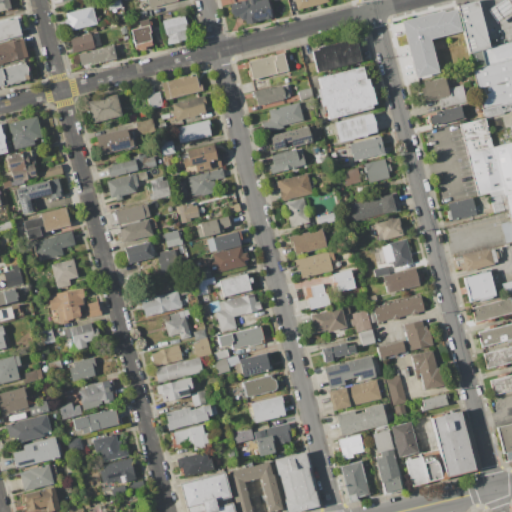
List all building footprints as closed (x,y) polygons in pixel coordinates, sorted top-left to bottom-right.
[(0,0),(8,0),(11,8),(0,10),(0,0)] [(119,0),(121,7),(109,10),(105,0),(119,0)] [(177,0),(149,8),(146,0),(177,0)] [(238,15),(233,16),(230,11),(230,4),(244,0),(255,0),(256,1),(259,0),(266,0),(271,17),(255,21),(252,24),(250,25),(247,23),(246,20),(238,15)] [(327,0),(328,2),(297,11),(293,0),(327,0)] [(488,10),(502,0),(511,0),(511,13),(498,24),(488,10)] [(478,2),(457,7),(469,54),(490,49),(478,2)] [(67,19),(66,13),(91,6),(95,24),(70,31),(69,26),(66,27),(64,20),(67,19)] [(429,39),(438,73),(415,78),(403,31),(402,32),(399,22),(443,11),(443,13),(455,10),(461,31),(429,39)] [(183,15),(189,39),(168,45),(161,21),(183,15)] [(0,22),(16,18),(21,35),(0,40),(0,22)] [(131,30),(140,28),(138,22),(147,19),(150,33),(149,33),(152,45),(145,47),(145,49),(140,51),(139,48),(136,49),(131,30)] [(90,35),(98,33),(101,44),(93,46),(93,48),(73,53),(69,39),(90,34),(90,35)] [(0,64),(0,45),(22,39),(27,56),(0,64)] [(311,52),(318,50),(317,48),(347,40),(348,42),(355,40),(360,61),(317,73),(311,52)] [(511,102),(483,110),(469,54),(490,49),(511,43),(511,102)] [(90,65),(90,62),(81,64),(78,54),(112,45),(116,58),(90,65)] [(249,77),(248,72),(249,69),(247,63),(284,53),(288,70),(252,79),(249,77)] [(20,81),(19,82),(18,83),(16,83),(15,83),(14,83),(0,86),(0,69),(24,63),(24,65),(26,66),(27,68),(28,70),(27,72),(27,74),(28,79),(20,81)] [(369,88),(371,87),(375,104),(371,105),(372,108),(328,119),(324,106),(321,107),(319,100),(321,100),(318,90),(320,89),(318,79),(361,68),(365,80),(367,80),(369,88)] [(195,74),(198,85),(201,84),(203,91),(165,100),(161,83),(178,78),(186,76),(195,74)] [(424,89),(423,83),(444,78),(449,96),(424,102),(421,89),(424,89)] [(269,88),(269,89),(286,85),(289,96),(285,97),(285,99),(258,106),(254,92),(269,88)] [(310,88),(313,97),(299,100),(297,92),(310,88)] [(159,92),(162,106),(149,109),(146,95),(159,92)] [(115,94),(121,116),(92,124),(87,102),(115,94)] [(204,95),(206,105),(204,106),(206,113),(176,121),(171,104),(204,95)] [(282,128),(263,133),(260,121),(270,118),(268,110),(298,102),(303,120),(282,126),(282,128)] [(459,106),(463,119),(454,122),(454,120),(430,126),(429,123),(427,123),(425,118),(427,117),(427,114),(459,106)] [(338,142),(333,123),(371,113),(376,133),(338,142)] [(13,145),(7,124),(36,117),(42,138),(13,145)] [(151,118),(154,131),(138,135),(135,122),(151,118)] [(511,143),(494,148),(486,118),(460,125),(478,195),(503,188),(505,195),(511,193),(511,143)] [(176,128),(208,120),(210,127),(208,127),(211,136),(180,144),(176,128)] [(166,128),(159,130),(157,124),(165,122),(166,128)] [(311,142),(291,147),(290,142),(283,144),(284,147),(272,150),(268,137),(307,126),(311,142)] [(101,155),(96,136),(125,129),(127,137),(131,137),(133,147),(101,155)] [(384,154),(377,156),(377,154),(353,160),(352,156),(351,156),(348,148),(350,147),(349,144),(379,136),(384,154)] [(172,140),(175,153),(162,156),(159,143),(172,140)] [(312,151),(310,145),(320,142),(322,148),(312,151)] [(182,159),(188,158),(186,151),(212,144),(215,155),(218,154),(222,167),(209,170),(209,168),(196,171),(195,165),(184,168),(182,159)] [(304,164),(271,173),(269,165),(272,165),(270,156),(295,150),(296,155),(301,154),(304,164)] [(11,154),(27,151),(28,155),(30,154),(35,175),(30,176),(31,179),(23,181),(22,178),(12,180),(7,158),(11,157),(11,154)] [(137,170),(134,157),(145,154),(146,158),(153,156),(155,165),(137,170)] [(170,155),(173,167),(165,169),(162,157),(170,155)] [(385,165),(389,164),(391,171),(387,172),(388,177),(368,183),(363,164),(383,159),(385,165)] [(136,171),(109,178),(107,168),(110,167),(110,166),(134,160),(136,171)] [(60,164),(62,174),(41,179),(38,169),(60,164)] [(357,167),(360,182),(345,186),(341,171),(357,167)] [(187,178),(222,169),(224,177),(213,180),(216,191),(192,197),(187,178)] [(145,172),(147,179),(139,181),(137,174),(145,172)] [(311,193),(281,201),(276,180),(306,173),(311,193)] [(115,198),(110,199),(106,181),(134,174),(137,186),(135,187),(136,192),(121,196),(122,200),(116,201),(115,198)] [(148,194),(152,193),(149,180),(160,177),(161,181),(165,180),(169,195),(150,200),(148,194)] [(58,192),(60,197),(50,199),(49,194),(29,199),(32,212),(21,215),(15,189),(57,178),(60,191),(58,192)] [(10,180),(11,187),(4,189),(2,182),(10,180)] [(348,205),(391,194),(395,211),(352,222),(348,205)] [(308,222),(289,227),(284,203),(302,198),(308,222)] [(447,212),(450,211),(448,204),(472,198),(476,214),(452,220),(452,219),(448,219),(447,212)] [(175,207),(192,203),(193,206),(196,205),(199,216),(190,219),(190,222),(179,224),(175,207)] [(118,225),(114,212),(146,204),(149,217),(118,225)] [(240,211),(229,214),(227,207),(239,204),(240,211)] [(45,232),(43,225),(41,216),(40,213),(65,207),(69,226),(45,232)] [(333,213),(335,221),(318,225),(316,217),(333,213)] [(43,225),(41,216),(23,221),(26,230),(38,226),(43,225)] [(222,228),(223,231),(202,237),(199,224),(231,216),(233,225),(222,228)] [(392,219),(398,217),(403,235),(383,240),(383,239),(378,240),(373,221),(391,216),(392,219)] [(147,219),(152,236),(122,244),(118,227),(147,219)] [(38,226),(41,237),(28,240),(26,230),(38,226)] [(325,248),(295,255),(293,247),(290,247),(287,237),(321,229),(325,248)] [(166,248),(164,238),(161,239),(160,234),(177,230),(178,235),(179,235),(182,244),(166,248)] [(54,237),(54,236),(71,231),(74,245),(60,249),(62,256),(38,262),(33,242),(54,237)] [(240,246),(216,252),(216,250),(209,252),(206,240),(240,231),(242,239),(239,240),(240,246)] [(392,264),(388,265),(386,260),(391,259),(387,244),(406,239),(412,263),(393,268),(392,264)] [(153,257),(128,264),(124,248),(148,242),(153,257)] [(212,254),(240,247),(242,253),(246,252),(248,259),(244,260),(245,265),(217,273),(215,266),(211,267),(210,262),(214,261),(212,254)] [(465,258),(465,255),(489,249),(490,250),(493,249),(494,252),(496,252),(498,259),(495,259),(496,262),(493,263),(493,264),(466,271),(466,270),(462,271),(460,263),(464,262),(463,259),(465,258)] [(174,250),(179,269),(159,274),(154,255),(174,250)] [(327,253),(332,252),(334,260),(329,261),(331,270),(301,278),(299,270),(296,270),(294,260),(327,252),(327,253)] [(50,265),(72,259),(77,277),(68,279),(70,286),(57,289),(50,265)] [(7,267),(18,264),(22,283),(7,287),(3,272),(8,271),(7,267)] [(387,266),(389,273),(375,277),(373,270),(387,266)] [(413,268),(418,285),(388,293),(386,285),(384,286),(382,276),(413,268)] [(211,277),(194,282),(192,274),(209,269),(211,277)] [(333,282),(331,274),(349,269),(354,288),(339,292),(336,282),(333,282)] [(489,271),(495,296),(469,302),(463,278),(489,271)] [(224,297),(219,281),(246,274),(247,279),(251,278),(252,282),(249,283),(250,290),(224,297)] [(213,277),(215,284),(208,285),(210,293),(197,296),(194,282),(213,277)] [(500,284),(511,281),(511,293),(509,294),(503,295),(500,284)] [(307,299),(304,300),(303,296),(306,296),(304,289),(322,284),(324,292),(326,291),(330,305),(309,310),(307,299)] [(16,297),(17,301),(0,305),(0,292),(14,289),(14,293),(16,292),(17,297),(16,297)] [(48,295),(82,289),(84,298),(82,298),(83,306),(78,307),(80,317),(67,319),(68,322),(59,324),(56,311),(51,312),(48,295)] [(173,298),(175,307),(172,308),(172,309),(145,316),(143,309),(141,309),(139,301),(141,301),(141,300),(168,293),(170,299),(173,298)] [(511,293),(511,315),(510,316),(509,313),(494,317),(495,321),(487,323),(486,319),(474,322),(471,308),(510,298),(509,294),(511,293)] [(260,309),(257,310),(257,311),(233,317),(236,328),(220,332),(215,312),(220,311),(218,302),(253,294),(255,302),(258,301),(260,309)] [(412,316),(411,314),(399,317),(400,319),(392,321),(392,319),(380,322),(381,324),(377,325),(373,308),(374,308),(373,306),(376,305),(377,307),(384,305),(384,303),(387,302),(387,304),(396,302),(395,300),(399,299),(399,301),(402,300),(402,298),(405,298),(405,300),(415,297),(414,295),(417,295),(418,296),(420,296),(424,311),(418,312),(418,314),(412,316)] [(84,310),(87,309),(86,304),(97,302),(101,315),(87,318),(84,310)] [(0,309),(11,307),(14,318),(0,321),(0,309)] [(341,307),(346,328),(329,332),(329,333),(320,336),(319,331),(314,333),(309,315),(341,307)] [(375,322),(371,323),(367,309),(371,308),(375,322)] [(190,337),(181,340),(179,334),(168,337),(164,323),(170,321),(169,315),(177,313),(177,312),(187,309),(189,314),(187,315),(188,319),(185,320),(190,337)] [(352,319),(351,314),(366,311),(371,329),(358,333),(355,333),(354,326),(351,327),(349,320),(352,319)] [(423,326),(425,326),(426,331),(429,330),(432,345),(409,351),(403,325),(422,320),(423,326)] [(75,343),(74,343),(72,337),(65,339),(62,330),(90,323),(91,330),(96,328),(99,340),(87,343),(88,347),(76,350),(75,343)] [(511,339),(481,347),(477,332),(488,330),(488,326),(496,324),(497,328),(511,324),(511,339)] [(231,343),(219,346),(217,337),(260,326),(264,343),(248,347),(248,345),(232,349),(231,343)] [(53,335),(55,341),(41,345),(38,332),(58,327),(60,333),(53,335)] [(195,341),(193,332),(204,329),(206,338),(195,341)] [(361,346),(358,333),(371,329),(374,343),(361,346)] [(193,345),(199,343),(198,341),(207,338),(211,354),(196,357),(193,345)] [(381,360),(381,358),(379,358),(376,348),(402,341),(404,352),(397,353),(397,355),(393,356),(393,354),(384,357),(385,359),(381,360)] [(321,350),(345,343),(346,347),(353,345),(355,352),(335,358),(336,360),(324,363),(321,350)] [(159,352),(159,350),(178,345),(182,361),(163,365),(157,367),(156,362),(153,363),(151,354),(159,352)] [(511,362),(506,364),(507,367),(497,369),(496,366),(486,369),(482,354),(511,346),(511,362)] [(226,350),(228,356),(215,360),(214,353),(226,350)] [(419,373),(415,374),(410,356),(431,351),(436,367),(439,367),(443,385),(423,390),(419,373)] [(238,360),(265,353),(265,354),(269,353),(271,361),(267,362),(269,370),(243,377),(242,373),(235,375),(233,366),(232,364),(239,362),(238,360)] [(233,366),(228,367),(225,359),(237,355),(238,360),(239,362),(232,364),(233,366)] [(15,367),(18,379),(0,384),(0,359),(12,356),(13,357),(17,356),(20,365),(15,367)] [(328,389),(323,367),(369,356),(375,377),(359,381),(358,376),(343,380),(344,385),(328,389)] [(69,368),(74,367),(73,362),(93,357),(95,366),(92,367),(94,376),(72,382),(69,368)] [(202,372),(158,383),(154,369),(199,357),(202,372)] [(228,367),(229,371),(217,375),(213,361),(225,358),(225,359),(228,367)] [(59,360),(62,371),(50,373),(48,363),(59,360)] [(40,369),(43,378),(24,383),(21,373),(40,369)] [(511,390),(492,395),(489,381),(500,378),(499,374),(508,372),(509,375),(511,374),(511,390)] [(405,403),(392,406),(385,379),(398,375),(405,403)] [(275,389),(274,389),(274,390),(246,397),(242,382),(269,376),(270,379),(272,378),(272,380),(273,379),(275,381),(276,384),(276,386),(275,389)] [(189,378),(192,388),(187,389),(189,395),(167,400),(166,396),(160,397),(159,394),(157,394),(155,386),(189,378)] [(100,400),(101,404),(98,404),(98,406),(82,410),(78,391),(84,389),(83,386),(107,380),(108,381),(112,380),(116,395),(111,396),(113,401),(104,403),(103,400),(100,400)] [(375,380),(380,400),(335,411),(335,410),(333,411),(329,392),(330,392),(330,391),(375,380)] [(0,392),(22,387),(26,404),(45,399),(48,411),(30,416),(29,411),(27,411),(10,416),(9,414),(1,416),(0,411),(0,392)] [(204,390),(208,404),(194,407),(190,393),(204,390)] [(421,407),(424,407),(422,400),(447,394),(449,399),(446,399),(447,405),(422,411),(421,407)] [(281,396),(283,406),(282,406),(284,416),(255,423),(250,404),(281,396)] [(62,419),(58,406),(71,402),(72,406),(79,404),(81,414),(62,419)] [(335,415),(353,410),(354,414),(364,411),(364,408),(381,404),(386,425),(341,436),(335,415)] [(403,404),(405,413),(395,415),(393,407),(403,404)] [(189,407),(190,410),(195,409),(195,408),(208,405),(209,407),(214,406),(216,414),(206,417),(207,420),(169,430),(164,413),(189,407)] [(122,424),(83,434),(81,428),(74,429),(72,420),(100,413),(100,412),(104,411),(104,412),(118,408),(122,424)] [(27,411),(10,416),(11,422),(29,417),(27,411)] [(445,478),(475,471),(460,411),(430,419),(438,452),(445,478)] [(43,436),(15,443),(13,437),(8,438),(5,426),(10,424),(10,423),(45,414),(49,430),(42,432),(43,436)] [(390,428),(410,422),(418,452),(398,458),(390,428)] [(253,432),(288,423),(290,434),(288,435),(290,442),(272,446),(274,453),(259,457),(253,432)] [(511,461),(511,424),(497,428),(504,454),(507,453),(510,462),(511,461)] [(210,443),(211,447),(205,449),(205,447),(195,450),(193,444),(177,448),(177,447),(172,448),(169,434),(201,425),(204,434),(208,433),(210,443)] [(249,434),(234,438),(233,432),(247,428),(249,434)] [(385,493),(382,482),(380,483),(373,455),(376,454),(371,434),(388,430),(403,489),(385,493)] [(104,462),(101,452),(95,453),(92,440),(115,434),(116,441),(120,440),(122,446),(125,445),(128,456),(104,462)] [(338,440),(358,435),(362,452),(352,454),(353,458),(343,460),(338,440)] [(58,456),(59,457),(15,468),(12,453),(23,450),(22,445),(54,437),(55,443),(59,442),(62,455),(58,456)] [(80,437),(83,449),(70,452),(67,440),(80,437)] [(304,451),(272,459),(276,476),(278,475),(284,499),(282,499),(284,511),(292,511),(318,505),(314,492),(313,492),(307,468),(308,468),(304,451)] [(206,452),(208,460),(211,459),(212,466),(183,474),(181,468),(178,469),(176,459),(206,452)] [(438,452),(420,456),(427,483),(445,478),(438,452)] [(420,456),(404,460),(411,487),(427,483),(420,456)] [(131,464),(135,480),(117,484),(116,480),(107,483),(107,482),(102,483),(100,472),(104,471),(104,469),(106,468),(105,465),(131,459),(132,464),(131,464)] [(340,466),(360,461),(368,494),(356,497),(357,501),(349,503),(340,466)] [(236,511),(227,472),(269,462),(281,510),(272,511),(267,511),(259,480),(244,483),(250,511),(236,511)] [(19,474),(28,472),(27,469),(48,464),(53,484),(23,492),(19,474)] [(198,511),(202,511),(201,506),(185,510),(179,484),(222,472),(229,497),(213,501),(215,507),(230,503),(232,511),(198,511)] [(129,483),(142,480),(144,487),(131,491),(129,483)] [(123,485),(125,493),(113,496),(111,488),(123,485)] [(28,511),(27,509),(25,509),(24,504),(26,503),(24,495),(54,487),(59,509),(47,511),(46,505),(38,507),(39,509),(28,511)]
